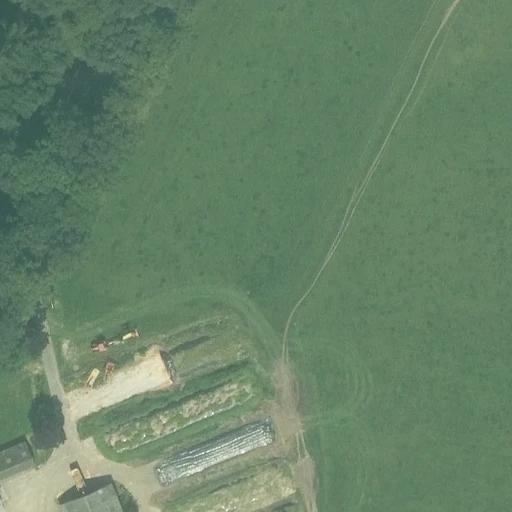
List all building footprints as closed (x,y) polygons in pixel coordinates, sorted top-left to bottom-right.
[(221,345),(244,343),(242,331),(219,334),(221,345)] [(147,448),(134,452),(148,495),(294,448),(281,406),(148,449),(147,448)] [(0,453),(0,493),(1,493),(0,490),(0,479),(35,465),(25,442),(0,453)] [(122,511),(111,484),(59,506),(61,511),(122,511)] [(28,511),(24,502),(0,511),(28,511)]
